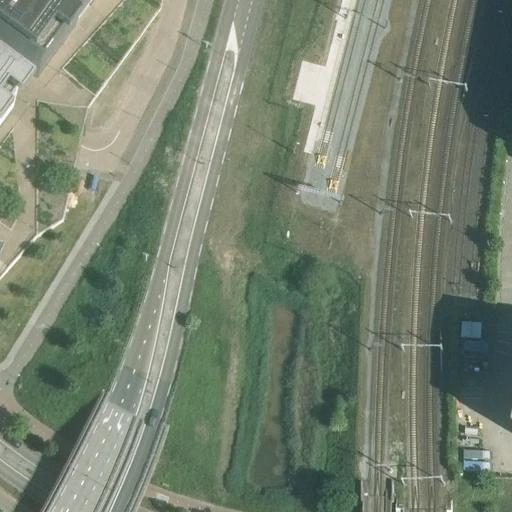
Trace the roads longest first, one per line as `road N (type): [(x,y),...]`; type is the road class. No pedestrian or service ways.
road 1 (secondary): [(232,0),(140,353),(74,511)]
road 2 (secondary): [(118,511),(163,391),(259,0)]
road 3 (tertiary): [(133,511),(0,432)]
